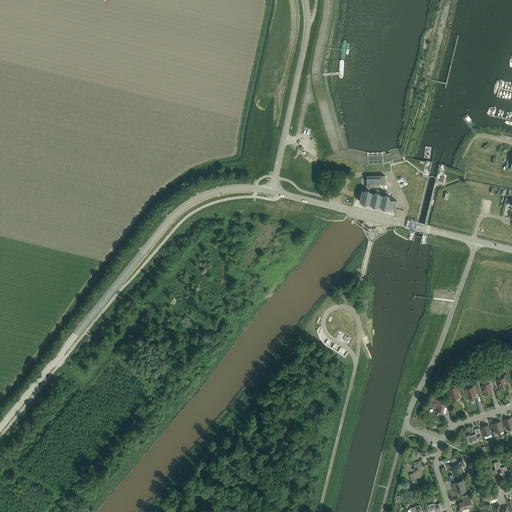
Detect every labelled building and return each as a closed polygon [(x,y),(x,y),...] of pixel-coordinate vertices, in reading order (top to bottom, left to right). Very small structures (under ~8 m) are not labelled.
[(396,207),(396,203),(396,202),(396,201),(392,200),(393,199),(392,199),(392,198),(387,195),(388,193),(373,189),(374,184),(385,184),(385,176),(366,176),(367,183),(365,190),(362,191),(359,201),(364,205),(369,204),(374,207),(379,206),(384,210),(389,209),(390,207),(394,208),(395,207),(396,207)] [(504,388),(507,387),(505,381),(509,380),(507,374),(503,375),(504,378),(497,380),(500,389),(501,389),(501,390),(502,390),(504,389),(504,388)] [(493,386),(492,380),(488,381),(489,383),(482,386),(485,395),(486,395),(486,396),(488,395),(489,395),(488,394),(492,393),(490,387),(493,386)] [(452,400),(455,399),(456,399),(459,397),(458,392),(458,391),(461,391),(459,384),(455,385),(456,386),(448,389),(452,400)] [(469,400),(476,398),(475,393),(475,392),(478,391),(476,385),(473,386),(473,387),(465,389),(469,400)] [(447,404),(445,403),(446,401),(430,398),(429,406),(438,408),(437,412),(443,414),(444,407),(447,408),(447,404)] [(501,421),(492,424),(495,434),(503,431),(501,421)] [(488,425),(481,428),(484,436),(491,434),(488,425)] [(477,439),(482,438),(479,428),(474,430),(476,434),(467,437),(469,444),(478,441),(477,439)] [(456,457),(457,461),(450,463),(452,469),(454,475),(461,473),(459,467),(459,466),(458,463),(463,462),(461,456),(456,457)] [(419,471),(424,470),(422,465),(421,462),(413,465),(414,468),(413,468),(414,473),(412,473),(414,479),(421,477),(419,471)] [(502,475),(508,473),(506,466),(500,468),(498,462),(494,463),(497,475),(502,473),(502,475)] [(456,493),(466,491),(462,480),(452,483),(453,487),(454,486),(456,493)] [(465,511),(469,511),(468,507),(472,506),(469,497),(463,499),(464,502),(458,503),(460,511),(465,511)] [(436,511),(441,511),(439,504),(435,505),(434,503),(428,505),(430,511),(436,510),(436,511)]
